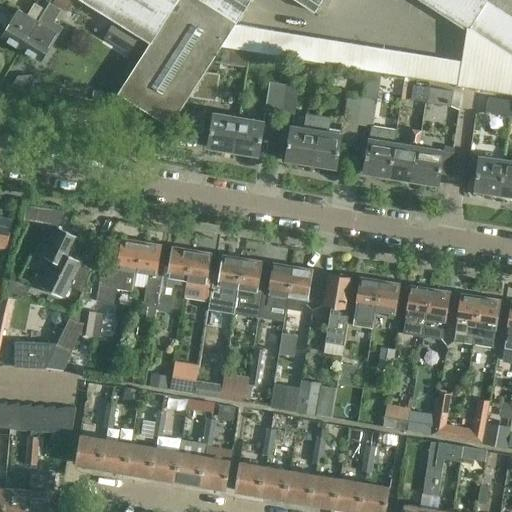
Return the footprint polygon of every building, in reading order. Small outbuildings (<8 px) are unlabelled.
[(55,0),(53,3),(63,9),(68,8),(71,0),(55,0)] [(82,0),(150,43),(178,0),(82,0)] [(180,109),(198,81),(220,46),(234,25),(241,14),(218,0),(178,0),(150,43),(118,93),(153,116),(164,99),(180,109)] [(218,0),(241,14),(250,0),(218,0)] [(294,0),(314,12),(321,0),(294,0)] [(428,0),(425,5),(438,13),(439,13),(447,0),(428,0)] [(452,22),(467,0),(447,0),(439,13),(452,22)] [(486,2),(483,0),(467,0),(452,22),(467,32),(468,30),(486,2)] [(44,9),(21,49),(40,60),(57,33),(49,28),(60,9),(54,6),(49,2),(44,9)] [(468,30),(478,36),(496,8),(486,2),(468,30)] [(21,49),(44,9),(34,3),(27,15),(19,10),(2,38),(21,49)] [(506,15),(496,8),(478,36),(488,42),(506,15)] [(511,18),(506,15),(488,42),(498,48),(511,27),(511,18)] [(234,25),(220,46),(261,53),(264,30),(234,25)] [(511,27),(498,48),(508,55),(511,49),(511,27)] [(113,28),(105,42),(130,56),(138,42),(113,28)] [(279,32),(264,30),(261,53),(275,55),(279,32)] [(511,57),(508,55),(498,48),(488,42),(478,36),(468,30),(467,32),(462,61),(458,85),(465,86),(479,88),(511,93),(511,57)] [(294,34),(279,32),(275,55),(290,58),(294,34)] [(290,58),(305,60),(309,37),(294,34),(290,58)] [(305,60),(319,63),(323,39),(309,37),(305,60)] [(319,63),(334,65),(338,41),(323,39),(319,63)] [(334,65),(349,67),(353,44),(338,41),(334,65)] [(349,67),(363,70),(367,46),(353,44),(349,67)] [(363,70),(378,72),(382,48),(367,46),(363,70)] [(378,72),(394,75),(398,51),(382,48),(378,72)] [(394,75),(410,77),(414,54),(398,51),(394,75)] [(410,77),(426,80),(430,56),(414,54),(410,77)] [(442,82),(446,59),(430,56),(426,80),(442,82)] [(458,85),(462,61),(446,59),(442,82),(458,85)] [(205,72),(189,97),(215,101),(219,74),(205,72)] [(279,111),(283,84),(269,82),(265,109),(279,111)] [(283,84),(279,111),(293,114),(298,86),(283,84)] [(425,102),(428,87),(412,84),(410,99),(425,102)] [(428,87),(425,102),(450,106),(453,91),(428,87)] [(357,124),(362,97),(346,94),(342,122),(357,124)] [(362,97),(357,124),(371,127),(376,99),(362,97)] [(511,116),(511,106),(511,101),(488,97),(485,112),(511,116)] [(153,116),(169,126),(180,109),(164,99),(153,116)] [(233,151),(238,117),(213,113),(208,147),(233,151)] [(310,164),(318,116),(306,114),(303,127),(291,126),(285,160),(310,164)] [(318,116),(310,164),(335,168),(341,133),(328,132),(331,118),(318,116)] [(238,117),(233,151),(258,155),(263,121),(238,117)] [(388,176),(394,142),(395,137),(395,131),(372,128),(370,138),(369,138),(363,172),(388,176)] [(388,176),(412,180),(418,146),(394,142),(388,176)] [(418,146),(412,180),(438,185),(443,150),(418,146)] [(504,160),(479,156),(471,155),(468,178),(476,179),(474,191),(499,194),(504,160)] [(511,160),(504,160),(499,194),(511,195),(511,160)] [(0,236),(8,239),(11,229),(0,226),(0,236)] [(53,260),(40,284),(65,297),(70,287),(81,292),(92,270),(81,265),(82,263),(68,256),(77,238),(57,228),(44,256),(53,260)] [(8,239),(0,236),(0,247),(6,249),(8,239)] [(137,272),(142,242),(122,239),(119,258),(110,257),(107,277),(101,276),(96,302),(114,305),(117,289),(134,291),(137,272)] [(142,242),(137,272),(148,274),(146,288),(143,306),(157,308),(164,266),(158,265),(161,245),(142,242)] [(164,266),(157,308),(157,310),(169,312),(172,294),(171,294),(172,288),(174,289),(174,285),(186,287),(192,250),(173,247),(170,268),(164,266)] [(192,250),(186,287),(185,296),(209,300),(212,284),(207,283),(212,253),(192,250)] [(214,274),(210,300),(221,302),(223,286),(238,288),(242,258),(224,255),(220,274),(214,274)] [(238,288),(233,315),(258,319),(262,298),(264,281),(259,281),(262,261),(242,258),(238,288)] [(286,308),(293,266),(274,263),(271,283),(267,305),(286,308)] [(312,269),(293,266),(286,308),(301,311),(302,304),(306,305),(307,299),(312,269)] [(339,275),(329,274),(324,304),(330,305),(324,342),(343,345),(347,322),(343,322),(350,277),(348,277),(347,275),(341,274),(339,275)] [(375,310),(380,280),(361,277),(356,307),(355,307),(352,326),(372,329),(375,310)] [(10,280),(7,292),(27,297),(30,286),(10,280)] [(380,280),(375,310),(389,313),(389,318),(393,318),(394,313),(399,283),(380,280)] [(425,319),(430,288),(411,285),(406,316),(407,316),(404,333),(422,336),(425,319)] [(430,288),(425,319),(422,336),(438,339),(441,338),(444,322),(445,322),(450,291),(430,288)] [(454,341),(463,342),(473,344),(480,296),(461,293),(454,341)] [(500,300),(480,296),(473,344),(492,347),(494,334),(494,330),(495,330),(500,300)] [(0,348),(11,299),(2,297),(0,305),(0,348)] [(148,307),(146,320),(154,322),(156,308),(148,307)] [(76,322),(82,323),(80,333),(92,335),(96,312),(74,308),(69,318),(76,322)] [(226,359),(230,335),(223,334),(220,358),(226,359)] [(14,367),(44,368),(45,368),(57,344),(14,342),(14,357),(14,367)] [(343,347),(340,368),(351,369),(353,356),(350,356),(351,348),(343,347)] [(391,369),(394,349),(381,347),(378,367),(391,369)] [(254,349),(248,385),(257,386),(262,350),(254,349)] [(194,396),(221,400),(223,386),(197,382),(194,396)] [(300,382),(296,411),(315,415),(315,416),(332,418),(337,389),(320,386),(321,385),(300,382)] [(273,385),(272,392),(270,407),(271,407),(295,411),(299,389),(273,385)] [(223,386),(221,400),(245,404),(247,390),(223,386)] [(247,390),(245,404),(270,408),(271,407),(270,407),(272,392),(256,389),(256,392),(247,390)] [(459,428),(446,425),(451,394),(439,392),(435,415),(432,434),(431,436),(457,440),(459,428)] [(188,399),(164,395),(163,401),(187,406),(188,399)] [(215,403),(189,399),(187,410),(213,414),(215,403)] [(459,428),(457,440),(482,444),(486,422),(489,402),(477,400),(472,430),(459,428)] [(0,402),(0,428),(12,429),(7,405),(7,401),(0,402)] [(104,414),(113,415),(115,403),(106,401),(104,414)] [(24,430),(19,405),(19,403),(7,405),(12,429),(24,430)] [(19,405),(24,430),(35,431),(31,407),(30,404),(19,405)] [(48,432),(43,407),(42,404),(31,407),(35,431),(48,432)] [(381,426),(407,430),(410,408),(385,404),(381,426)] [(43,407),(48,432),(60,433),(56,408),(55,406),(43,407)] [(56,408),(60,433),(72,434),(76,407),(67,406),(56,408)] [(235,408),(218,406),(216,418),(233,421),(235,408)] [(407,430),(432,434),(435,415),(410,411),(411,408),(410,408),(407,430)] [(154,422),(163,424),(165,411),(157,410),(154,422)] [(113,415),(104,414),(102,426),(111,428),(113,415)] [(204,430),(214,432),(216,419),(207,418),(204,430)] [(163,424),(154,422),(152,435),(161,436),(163,424)] [(486,422),(482,444),(504,448),(507,426),(486,422)] [(265,441),(274,442),(276,430),(267,428),(265,441)] [(214,432),(204,430),(202,443),(212,445),(214,432)] [(75,463),(101,468),(105,440),(80,435),(75,463)] [(28,450),(38,451),(39,438),(29,437),(28,450)] [(315,449),(323,451),(326,438),(317,437),(315,449)] [(101,468),(126,472),(130,444),(105,440),(101,468)] [(175,480),(200,484),(205,456),(204,456),(206,445),(182,441),(180,452),(175,480)] [(274,442),(265,441),(262,454),(271,455),(274,442)] [(430,496),(434,473),(439,442),(432,441),(423,495),(430,496)] [(126,472),(151,476),(155,448),(130,444),(126,472)] [(364,458),(374,460),(376,447),(367,445),(364,458)] [(180,452),(155,448),(151,476),(175,480),(180,452)] [(323,451),(315,449),(312,462),(321,463),(323,451)] [(38,451),(28,450),(27,464),(37,465),(38,451)] [(205,456),(200,484),(226,489),(231,461),(205,456)] [(374,460),(364,458),(362,470),(371,472),(374,460)] [(239,462),(235,490),(260,495),(265,467),(239,462)] [(290,471),(265,467),(260,495),(285,499),(290,471)] [(285,499),(310,503),(315,475),(290,471),(285,499)] [(434,473),(430,496),(438,497),(441,475),(434,473)] [(310,503),(335,507),(340,479),(315,475),(310,503)] [(335,507),(360,511),(364,483),(340,479),(335,507)] [(364,483),(360,511),(364,511),(386,511),(390,487),(364,483)] [(478,502),(481,484),(473,483),(470,501),(478,502)] [(481,484),(478,502),(485,503),(488,485),(481,484)] [(3,511),(27,511),(29,490),(5,488),(3,511)] [(27,511),(52,511),(54,492),(29,490),(27,511)]
